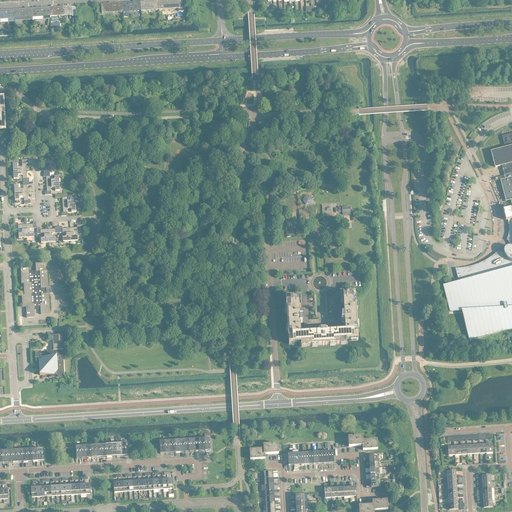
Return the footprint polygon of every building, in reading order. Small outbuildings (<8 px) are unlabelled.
[(159,0),(141,1),(142,10),(153,9),(153,10),(159,9),(159,0)] [(159,0),(159,9),(166,9),(166,8),(179,8),(179,11),(184,11),(184,5),(185,5),(184,0),(159,0)] [(141,1),(123,2),(124,11),(131,11),(131,10),(142,10),(141,1)] [(124,11),(123,2),(102,3),(102,13),(104,13),(104,12),(117,11),(117,12),(124,11)] [(72,5),(50,6),(51,16),(58,15),(70,14),(70,15),(72,14),(72,5)] [(33,7),(33,16),(44,16),(51,16),(50,6),(33,7)] [(15,8),(15,18),(22,17),(33,16),(33,7),(15,8)] [(15,18),(15,8),(0,9),(0,18),(9,18),(15,18)] [(511,199),(511,200),(511,134),(504,137),(507,148),(492,152),(496,167),(503,165),(505,174),(507,179),(502,181),(507,200),(511,199)] [(14,164),(14,171),(27,171),(27,163),(29,163),(29,159),(22,160),(23,166),(22,167),(20,167),(18,166),(18,164),(14,164)] [(23,176),(24,182),(30,181),(30,178),(28,178),(27,171),(14,171),(14,179),(19,179),(19,176),(20,175),(22,175),(23,176)] [(47,177),(47,184),(60,183),(60,176),(55,176),(55,179),(54,180),(52,180),(51,179),(51,173),(45,173),(44,173),(45,177),(47,177)] [(15,186),(15,193),(28,192),(28,185),(30,185),(30,181),(24,182),(24,188),(23,189),(21,189),(20,188),(20,185),(15,186)] [(60,183),(47,184),(48,191),(45,191),(46,195),(52,195),(52,188),(52,187),(55,187),(56,188),(56,191),(61,191),(60,183)] [(28,192),(15,193),(16,201),(16,202),(18,203),(19,203),(20,202),(20,200),(21,200),(20,198),(21,197),(24,197),(25,197),(25,204),(31,203),(31,200),(29,200),(28,192)] [(63,197),(63,205),(76,204),(76,197),(71,197),(71,200),(71,201),(68,201),(67,200),(67,194),(61,194),(61,198),(63,197)] [(307,204),(311,203),(312,201),(313,200),(313,199),(312,197),(310,195),(306,195),(305,197),(304,200),(305,202),(307,204)] [(76,204),(63,205),(64,212),(62,212),(62,216),(68,216),(68,209),(69,208),(71,208),(72,209),(72,212),(77,212),(76,204)] [(511,207),(504,209),(505,213),(507,216),(508,220),(509,222),(509,224),(509,226),(510,229),(509,231),(509,234),(509,236),(508,238),(507,240),(508,241),(509,241),(510,242),(510,244),(510,245),(510,246),(510,249),(510,250),(508,252),(507,252),(505,252),(503,252),(502,252),(501,251),(500,251),(499,250),(494,255),(490,258),(485,261),(479,263),(474,265),(468,267),(462,268),(456,268),(459,279),(456,280),(457,283),(444,286),(451,311),(463,310),(470,339),(507,330),(507,333),(511,331),(511,207)] [(31,228),(37,228),(37,222),(33,222),(34,224),(26,224),(27,238),(34,237),(34,232),(31,233),(30,232),(30,229),(31,228)] [(19,238),(27,238),(26,224),(19,225),(19,223),(15,223),(15,229),(22,229),(23,230),(23,232),(22,233),(19,233),(19,238)] [(78,227),(70,228),(71,241),(79,241),(78,232),(82,231),(81,225),(78,225),(78,227)] [(56,229),(48,229),(49,242),(57,242),(56,237),(54,237),(53,236),(52,234),(53,233),(60,233),(59,226),(56,227),(56,229)] [(63,226),(59,226),(60,233),(66,232),(67,233),(67,235),(66,237),(63,237),(64,241),(71,241),(70,228),(63,228),(63,226)] [(37,228),(37,234),(44,234),(45,235),(45,237),(44,238),(41,238),(42,243),(49,242),(48,229),(41,230),(41,228),(37,228)] [(34,306),(51,305),(49,270),(45,270),(44,263),(36,263),(37,271),(30,271),(29,268),(21,268),(22,284),(24,284),(25,291),(25,295),(22,295),(23,307),(27,307),(33,306),(34,306)] [(345,323),(346,331),(347,339),(357,339),(356,333),(358,333),(359,333),(356,298),(354,298),(354,293),(342,294),(342,305),(344,305),(345,312),(342,313),(342,323),(345,323)] [(291,343),(301,342),(301,334),(301,324),(303,324),(303,322),(303,317),(303,313),(300,314),(300,308),(302,308),(301,297),(289,297),(289,302),(287,302),(289,337),(291,337),(291,343)] [(301,334),(301,342),(302,346),(301,346),(347,344),(347,343),(347,339),(346,331),(328,332),(328,330),(326,330),(321,330),(317,329),(318,333),(301,334)] [(63,349),(65,349),(64,334),(53,335),(54,347),(51,350),(48,350),(48,353),(36,354),(37,366),(40,366),(40,375),(50,374),(51,376),(51,377),(65,377),(63,349)] [(351,447),(363,446),(363,450),(377,449),(376,440),(364,440),(364,436),(350,437),(351,447)] [(252,450),(253,459),(266,458),(265,454),(278,454),(277,444),(264,445),(264,449),(252,450)] [(361,506),(361,511),(374,511),(375,510),(387,510),(386,500),(373,501),(373,505),(361,506)]
